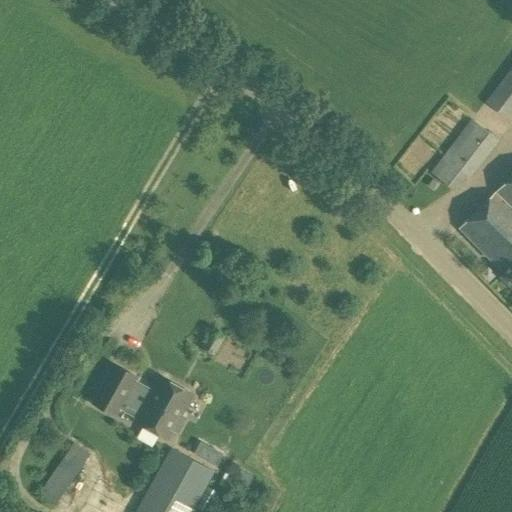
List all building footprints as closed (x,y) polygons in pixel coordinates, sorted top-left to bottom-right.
[(505,118),(511,108),(511,66),(485,102),(505,118)] [(469,179),(498,141),(471,119),(430,172),(454,191),(465,177),(469,179)] [(511,175),(495,192),(511,210),(511,175)] [(511,287),(511,210),(495,192),(459,228),(502,272),(498,275),(511,287)] [(212,354),(222,336),(210,330),(200,347),(212,354)] [(151,391),(133,381),(135,376),(112,364),(91,402),(114,415),(119,407),(136,417),(134,421),(166,438),(171,429),(176,431),(183,417),(179,415),(191,393),(159,376),(151,391)] [(53,505),(73,476),(89,454),(73,443),(58,466),(38,494),(53,505)] [(189,511),(212,471),(171,448),(135,511),(189,511)]
